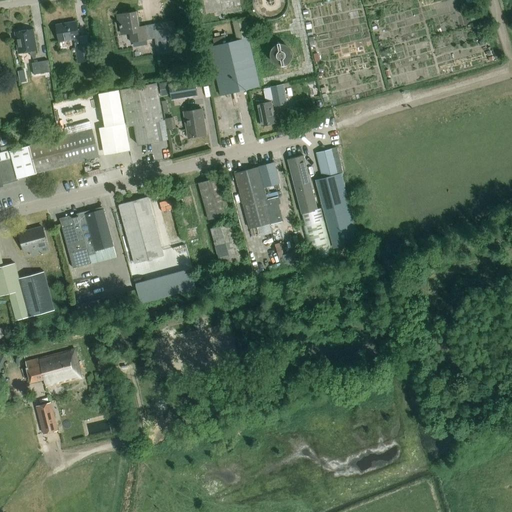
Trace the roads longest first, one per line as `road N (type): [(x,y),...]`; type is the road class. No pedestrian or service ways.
road 1 (residential): [(0,216),(332,128)]
road 2 (track): [(332,128),(511,71)]
